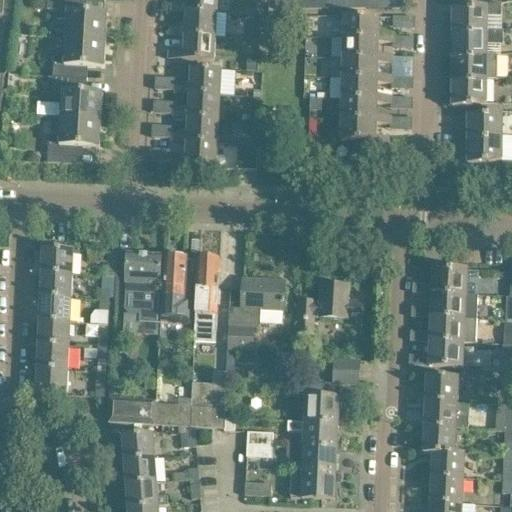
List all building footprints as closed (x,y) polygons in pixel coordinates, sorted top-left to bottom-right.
[(67,22),(66,40),(106,43),(108,15),(83,13),(84,1),(61,0),(48,0),(47,12),(57,12),(57,21),(67,22)] [(172,14),(187,15),(187,14),(217,15),(217,0),(187,0),(187,5),(173,4),(172,14)] [(288,10),(302,11),(302,2),(288,1),(276,2),(276,11),(288,10)] [(352,1),(339,2),(340,11),(352,11),(352,1)] [(364,1),(352,1),(352,11),(365,11),(364,1)] [(391,1),(391,10),(404,10),(404,1),(391,1)] [(302,2),(302,11),(327,11),(327,2),(302,2)] [(453,12),(453,37),(473,38),(473,33),(487,34),(487,33),(487,17),(501,18),(501,5),(486,7),(486,9),(473,9),(473,12),(453,12)] [(171,38),(185,39),(185,38),(216,39),(217,15),(187,14),(187,15),(186,29),(171,28),(171,38)] [(307,22),(307,27),(315,27),(315,18),(313,18),(307,17),(307,20),(307,22)] [(345,19),(344,39),(379,40),(379,45),(393,45),(394,37),(379,37),(379,20),(345,19)] [(453,37),(453,62),(472,62),(472,58),(486,58),(487,46),(503,46),(503,33),(487,33),(487,34),(473,33),(473,38),(453,37)] [(185,38),(185,39),(184,53),(170,52),(169,62),(214,64),(216,39),(185,38)] [(344,39),(344,60),(378,61),(378,66),(393,66),(393,58),(378,58),(379,45),(379,40),(344,39)] [(49,79),(88,82),(88,80),(86,80),(86,81),(79,81),(80,69),(104,71),(106,43),(66,40),(65,59),(54,58),(53,80),(49,79)] [(453,62),(453,85),(471,85),(472,82),(486,82),(497,82),(497,58),(486,58),(472,58),(472,62),(453,62)] [(344,60),(343,81),(378,82),(378,86),(392,86),(393,78),(378,78),(378,66),(378,61),(344,60)] [(175,96),(190,97),(190,96),(220,98),(222,73),(192,71),(191,87),(176,86),(175,96)] [(62,105),(61,120),(101,123),(103,95),(78,93),(79,82),(86,82),(86,83),(87,83),(88,82),(49,79),(48,105),(62,105)] [(343,81),(343,102),(377,103),(377,106),(392,107),(392,99),(377,98),(378,86),(378,82),(343,81)] [(471,85),(453,85),(453,109),(473,110),(473,106),(485,107),(486,82),(472,82),(471,85)] [(174,120),(189,121),(189,120),(219,122),(220,98),(190,96),(190,97),(189,111),(175,110),(174,120)] [(343,102),(342,122),(377,124),(377,127),(391,127),(391,119),(377,119),(377,106),(377,103),(343,102)] [(469,117),(468,142),(487,142),(487,139),(503,139),(503,114),(488,114),(488,118),(469,117)] [(101,123),(61,120),(60,139),(49,138),(48,165),(82,168),(82,166),(81,166),(81,167),(74,167),(75,149),(100,151),(101,123)] [(173,144),(187,145),(187,144),(218,146),(219,122),(189,120),(189,121),(188,135),(173,134),(173,144)] [(377,124),(342,122),(341,143),(350,143),(350,162),(388,163),(389,140),(376,140),(377,127),(377,124)] [(487,142),(468,142),(468,167),(489,167),(489,163),(502,163),(503,139),(487,139),(487,142)] [(187,144),(187,145),(186,159),(172,158),(171,168),(216,171),(218,146),(187,144)] [(237,171),(257,173),(258,147),(238,146),(237,171)] [(44,251),(42,275),(73,277),(74,252),(44,251)] [(108,265),(117,265),(118,254),(109,254),(108,265)] [(162,258),(128,256),(125,294),(126,294),(125,311),(129,315),(140,316),(140,323),(158,323),(159,296),(162,258)] [(166,258),(163,319),(189,320),(190,303),(185,303),(187,259),(166,258)] [(198,260),(197,280),(194,342),(215,343),(217,306),(210,305),(211,294),(218,294),(219,275),(222,275),(222,272),(219,272),(220,261),(198,260)] [(413,295),(433,296),(466,298),(466,296),(468,273),(434,271),(433,286),(413,285),(413,295)] [(42,275),(41,300),(72,301),(73,277),(42,275)] [(283,315),(284,312),(285,292),(265,291),(266,284),(243,283),(242,315),(241,331),(231,330),(229,354),(252,356),(253,332),(260,326),(260,325),(282,326),(283,315)] [(300,303),(298,336),(314,337),(314,320),(363,322),(364,304),(351,304),(351,300),(349,299),(349,289),(322,288),(321,304),(300,303)] [(101,293),(100,304),(109,304),(110,293),(101,293)] [(412,320),(431,320),(477,323),(478,297),(466,296),(466,298),(433,296),(432,310),(412,309),(412,320)] [(41,300),(40,324),(70,325),(72,301),(41,300)] [(109,304),(100,304),(99,315),(108,315),(109,304)] [(410,343),(430,344),(464,346),(464,344),(475,345),(477,323),(431,320),(431,334),(411,333),(410,343)] [(40,324),(39,348),(69,350),(70,325),(40,324)] [(98,341),(97,352),(106,352),(107,341),(98,341)] [(464,346),(430,344),(430,358),(410,357),(409,368),(463,370),(464,346)] [(39,348),(38,372),(68,374),(69,350),(39,348)] [(503,372),(511,372),(511,349),(504,349),(503,372)] [(106,352),(97,352),(97,363),(106,363),(106,352)] [(333,386),(339,386),(359,387),(360,364),(334,362),(333,386)] [(68,374),(38,372),(37,397),(67,398),(68,374)] [(225,431),(225,421),(227,374),(213,373),(212,386),(193,384),(192,408),(191,408),(189,429),(225,431)] [(427,378),(426,404),(456,406),(458,380),(427,378)] [(305,401),(304,426),(338,427),(339,400),(324,400),(324,387),(299,386),(298,401),(305,401)] [(96,400),(105,400),(105,389),(96,389),(96,400)] [(155,428),(155,427),(156,405),(157,404),(110,401),(109,425),(155,428)] [(426,404),(425,430),(455,431),(468,431),(469,418),(456,417),(456,406),(426,404)] [(155,427),(189,429),(191,408),(156,405),(155,427)] [(224,434),(235,434),(236,421),(225,421),(225,431),(224,434)] [(304,434),(304,451),(337,453),(338,427),(304,426),(288,425),(288,433),(304,434)] [(424,456),(433,456),(454,457),(454,456),(455,431),(425,430),(424,456)] [(248,435),(247,449),(272,450),(273,436),(248,435)] [(123,438),(125,465),(155,462),(153,436),(123,438)] [(197,450),(196,439),(187,440),(188,450),(197,450)] [(272,450),(247,449),(247,460),(272,461),(272,450)] [(303,465),(303,477),(336,479),(337,453),(304,451),(286,451),(286,458),(292,464),(303,465)] [(433,456),(432,481),(463,482),(464,456),(454,456),(454,457),(433,456)] [(125,465),(127,488),(157,486),(155,462),(125,465)] [(190,472),(191,482),(200,481),(199,471),(190,472)] [(511,471),(504,471),(503,483),(511,483),(511,471)] [(336,479),(303,477),(292,477),(291,500),(335,502),(336,479)] [(200,481),(191,482),(192,493),(200,492),(200,481)] [(432,481),(431,505),(462,507),(463,482),(432,481)] [(502,497),(511,497),(511,494),(511,484),(504,484),(502,497)] [(127,488),(128,511),(137,511),(159,510),(157,486),(127,488)] [(245,498),(271,500),(271,487),(246,486),(245,498)] [(200,492),(192,493),(192,502),(201,501),(200,492)]
